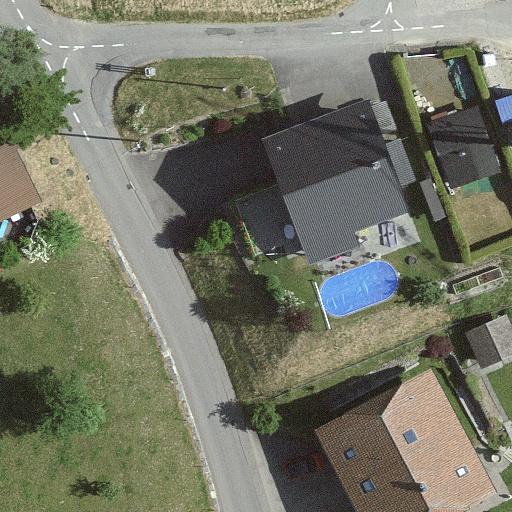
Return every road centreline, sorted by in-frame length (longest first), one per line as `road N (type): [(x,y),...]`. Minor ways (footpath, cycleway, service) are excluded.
road 1 (tertiary): [(36,47),(179,312),(244,511)]
road 2 (residential): [(36,47),(376,30)]
road 3 (residential): [(376,30),(511,17)]
